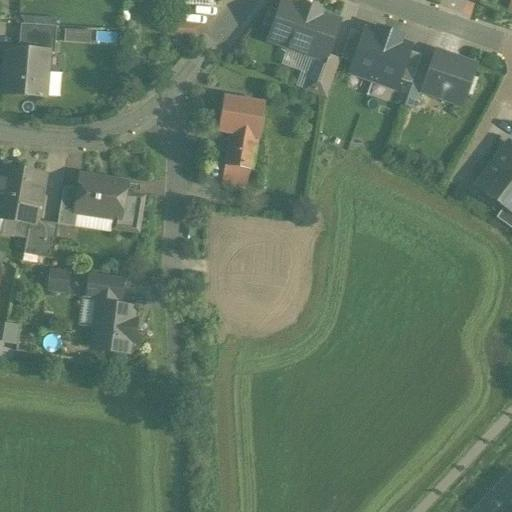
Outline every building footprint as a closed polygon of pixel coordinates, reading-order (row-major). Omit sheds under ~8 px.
[(339,19),(298,5),(283,46),(314,57),(324,60),(325,57),(339,19)] [(55,27),(19,24),(18,51),(46,53),(46,54),(53,54),(55,27)] [(382,30),(380,36),(364,30),(349,73),(394,89),(409,46),(393,40),(395,34),(382,30)] [(18,51),(6,50),(2,93),(43,96),(46,54),(46,53),(18,51)] [(474,67),(435,53),(426,77),(421,91),(460,104),(465,92),(468,93),(473,81),(469,79),(474,67)] [(324,60),(314,57),(305,82),(328,90),(338,62),(325,57),(324,60)] [(426,77),(414,72),(407,93),(419,97),(421,91),(426,77)] [(419,97),(407,93),(402,106),(415,110),(419,97)] [(263,103),(223,97),(218,132),(229,134),(257,139),(263,103)] [(257,139),(229,134),(224,166),(248,170),(251,170),(257,139)] [(511,149),(506,145),(492,165),(511,180),(511,149)] [(511,180),(492,165),(477,185),(505,205),(511,210),(511,180)] [(248,170),(224,166),(220,184),(245,188),(248,170)] [(0,235),(25,240),(28,224),(35,225),(36,221),(44,175),(0,167),(0,219),(3,220),(0,235)] [(124,184),(80,177),(78,194),(79,194),(76,212),(114,219),(118,219),(122,195),(124,184)] [(78,194),(62,191),(56,225),(73,228),(76,212),(79,194),(78,194)] [(141,198),(122,195),(118,219),(114,219),(113,228),(136,232),(141,198)] [(511,210),(505,205),(495,218),(511,230),(511,210)] [(28,224),(25,240),(23,255),(51,259),(56,225),(36,221),(35,225),(28,224)] [(50,269),(46,290),(64,293),(67,272),(50,269)] [(119,278),(91,275),(91,277),(89,276),(86,296),(97,297),(116,300),(118,300),(120,280),(118,280),(119,278)] [(116,300),(97,297),(91,349),(126,353),(128,340),(132,341),(134,322),(130,321),(132,308),(115,306),(116,300)]
